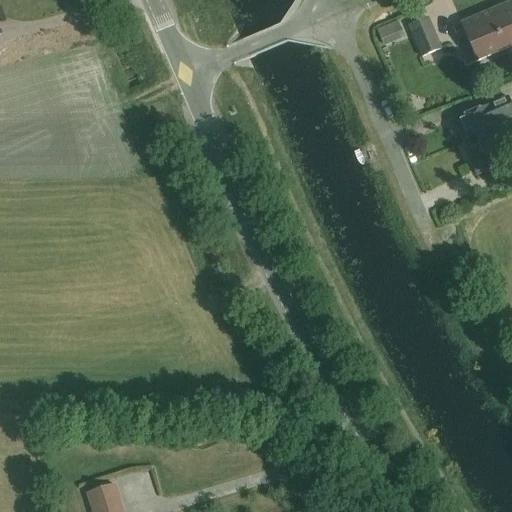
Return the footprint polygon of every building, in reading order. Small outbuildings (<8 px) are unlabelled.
[(511,5),(489,15),(505,50),(511,47),(511,5)] [(505,50),(489,15),(464,25),(479,61),(505,50)] [(442,50),(429,19),(409,28),(421,59),(442,50)] [(463,140),(498,125),(511,118),(511,105),(509,98),(455,120),(463,140)] [(463,140),(478,176),(494,169),(496,174),(509,169),(503,155),(511,151),(511,135),(511,136),(508,128),(501,131),(498,125),(463,140)] [(123,511),(115,487),(87,496),(92,511),(123,511)]
